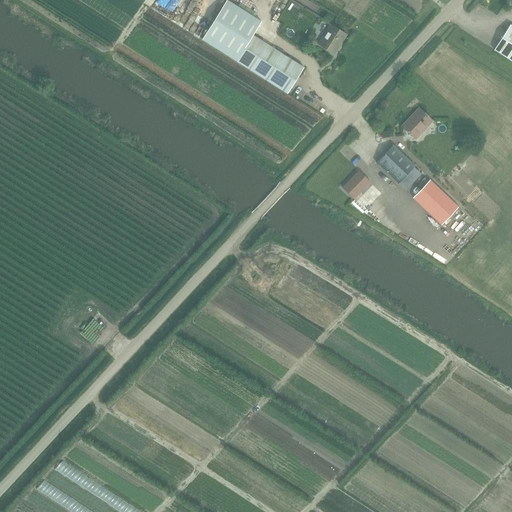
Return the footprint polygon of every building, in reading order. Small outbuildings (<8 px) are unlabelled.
[(202,40),(236,61),(288,94),(304,68),(253,35),(261,22),(227,0),(202,40)] [(346,35),(331,25),(319,44),(334,54),(346,35)] [(511,25),(510,25),(494,50),(511,61),(511,25)] [(416,139),(433,121),(419,108),(402,126),(416,139)] [(398,184),(415,166),(393,145),(376,163),(398,184)] [(342,188),(354,199),(371,182),(359,171),(342,188)] [(430,180),(413,198),(442,225),(459,207),(430,180)] [(83,301),(60,327),(78,343),(101,317),(83,301)] [(108,309),(89,331),(102,342),(121,319),(108,309)] [(368,409),(372,404),(366,399),(362,404),(368,409)]
